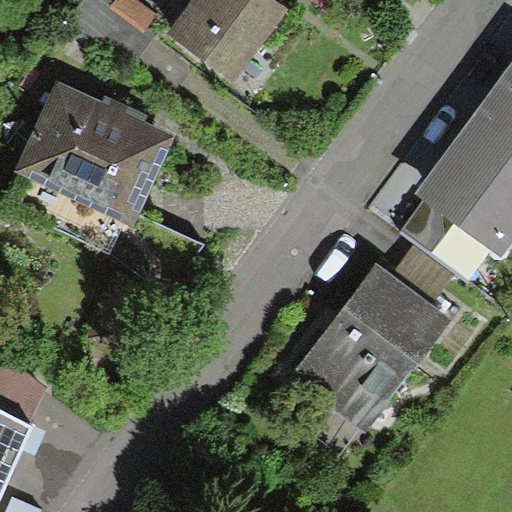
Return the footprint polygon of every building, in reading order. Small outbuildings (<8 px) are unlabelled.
[(278,0),(188,0),(164,30),(233,78),(288,7),(278,0)] [(511,73),(423,195),(498,250),(511,231),(511,73)] [(54,76),(18,162),(133,214),(169,121),(54,76)] [(371,275),(307,361),(369,407),(433,321),(371,275)] [(0,384),(35,394),(54,340),(0,316),(0,384)]
